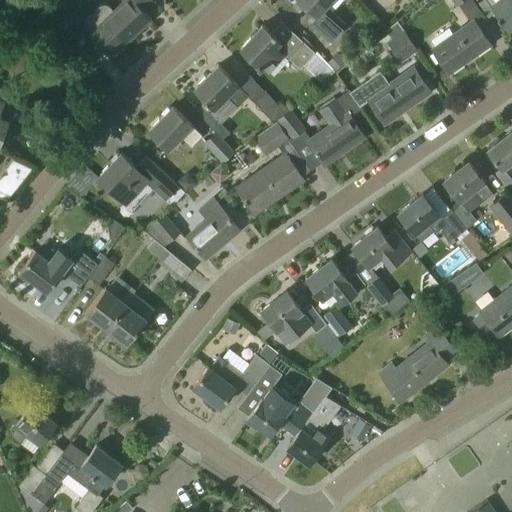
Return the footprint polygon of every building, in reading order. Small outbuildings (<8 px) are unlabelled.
[(155,1),(153,0),(124,0),(114,10),(109,5),(107,4),(104,3),(102,4),(100,4),(85,18),(84,23),(85,27),(90,32),(112,56),(151,19),(144,11),(155,1)] [(330,0),(301,0),(316,13),(308,22),(330,41),(346,24),(325,6),(330,0)] [(511,29),(511,0),(480,0),(478,1),(488,16),(495,11),(509,31),(511,29)] [(300,38),(281,20),(271,32),(263,24),(241,48),(267,72),(284,54),(299,67),(301,66),(319,83),(322,80),(324,81),(335,71),(302,36),(300,38)] [(491,44),(474,20),(433,48),(449,72),(491,44)] [(418,50),(397,21),(386,30),(391,38),(386,41),(401,62),(418,50)] [(238,83),(219,64),(195,88),(206,98),(201,104),(202,105),(196,111),(216,131),(222,125),(220,122),(248,94),(237,84),(238,83)] [(431,91),(414,66),(381,88),(377,83),(371,81),(358,90),(365,101),(368,99),(385,123),(431,91)] [(283,111),(264,90),(253,101),(272,121),(283,111)] [(347,112),(337,98),(319,110),(329,125),(308,140),(325,164),(366,136),(349,111),(347,112)] [(193,125),(173,106),(149,130),(170,149),(182,136),(191,145),(202,135),(192,126),(193,125)] [(306,127),(290,108),(277,119),(291,137),(306,127)] [(289,137),(277,121),(253,137),(265,154),(289,137)] [(511,130),(488,149),(501,166),(494,172),(507,188),(511,184),(511,130)] [(234,151),(215,131),(204,141),(222,162),(234,151)] [(145,155),(136,165),(121,152),(98,176),(126,201),(145,180),(172,205),(185,191),(145,155)] [(304,179),(286,152),(236,186),(254,213),(304,179)] [(451,209),(466,228),(477,220),(469,210),(492,192),(484,181),(468,160),(444,180),(462,203),(453,211),(451,209)] [(69,182),(80,194),(99,177),(87,165),(69,182)] [(511,195),(507,190),(488,205),(511,234),(511,195)] [(449,241),(466,228),(451,209),(441,216),(423,193),(398,213),(420,241),(434,229),(437,233),(440,230),(449,241)] [(240,229),(214,197),(199,210),(207,218),(186,235),(205,258),(240,229)] [(154,238),(163,245),(180,231),(163,211),(145,230),(154,238)] [(386,237),(377,226),(353,245),(369,265),(383,255),(391,265),(411,249),(396,229),(386,237)] [(191,268),(163,245),(154,238),(146,247),(159,258),(157,261),(180,281),(191,268)] [(70,257),(58,248),(48,260),(35,250),(20,270),(21,270),(19,273),(20,276),(27,282),(30,281),(32,279),(47,290),(62,271),(80,285),(97,262),(78,248),(70,257)] [(115,262),(104,255),(87,277),(98,285),(115,262)] [(346,277),(331,258),(306,277),(322,298),(331,291),(341,302),(366,283),(355,270),(346,277)] [(453,293),(465,287),(470,296),(491,285),(478,260),(445,278),(453,293)] [(394,297),(377,276),(367,284),(384,306),(394,297)] [(511,285),(480,311),(499,336),(511,325),(511,285)] [(106,328),(126,302),(106,286),(85,312),(106,328)] [(302,309),(286,290),(261,309),(270,320),(256,330),(263,339),(277,329),(286,341),(310,323),(316,331),(326,324),(310,303),(302,309)] [(147,318),(126,302),(106,328),(127,344),(147,318)] [(351,326),(336,304),(323,314),(339,335),(351,326)] [(445,358),(456,349),(438,325),(425,335),(429,341),(396,367),(392,362),(379,372),(401,400),(448,363),(445,358)] [(255,383),(270,363),(269,363),(277,352),(266,343),(257,354),(256,353),(242,372),(218,354),(209,366),(208,366),(193,386),(220,406),(236,386),(235,386),(243,374),(255,383)] [(282,372),(270,363),(255,383),(239,405),(250,413),(247,417),(248,418),(246,422),(256,429),(258,425),(270,434),(278,423),(286,430),(304,406),(273,384),(282,372)] [(304,395),(300,400),(313,410),(324,394),(330,387),(316,378),(304,395)] [(56,422),(30,403),(15,424),(6,436),(18,445),(27,433),(40,443),(56,422)] [(311,411),(304,406),(286,430),(294,436),(286,446),(310,464),(334,431),(309,414),(311,411)] [(360,418),(350,432),(363,441),(373,426),(360,418)] [(122,463),(97,445),(89,455),(84,452),(68,473),(88,488),(75,506),(82,511),(90,511),(103,496),(97,492),(104,481),(107,483),(122,463)] [(18,484),(31,493),(45,474),(32,465),(18,484)] [(57,483),(45,474),(31,493),(43,503),(57,483)] [(495,511),(487,500),(469,511),(495,511)]
